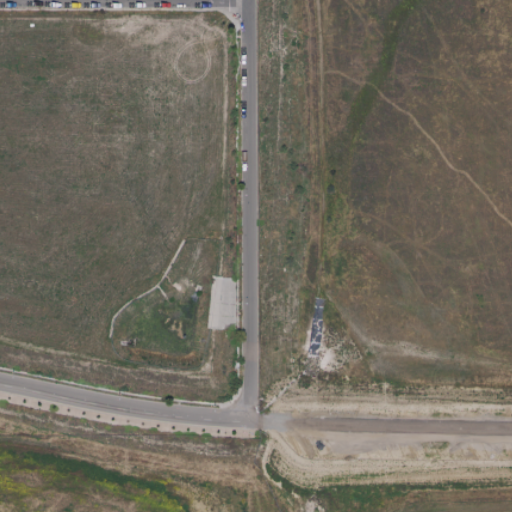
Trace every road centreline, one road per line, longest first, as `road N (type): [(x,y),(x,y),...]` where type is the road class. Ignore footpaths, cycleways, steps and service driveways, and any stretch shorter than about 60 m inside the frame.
road 1 (track): [(0,449),(256,483),(295,479),(322,465),(375,400),(370,350),(511,372)]
road 2 (residential): [(244,0),(244,423)]
road 3 (track): [(370,350),(351,339),(331,305),(313,233),(307,0)]
road 4 (track): [(244,451),(511,447)]
road 5 (track): [(511,421),(244,423)]
road 6 (secondary): [(244,423),(157,416),(0,386)]
